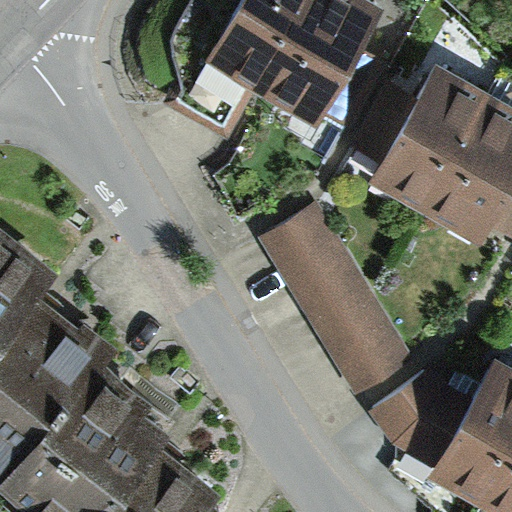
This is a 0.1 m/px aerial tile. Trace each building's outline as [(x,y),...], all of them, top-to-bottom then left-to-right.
[(360,36),(379,0),(233,0),(188,82),(173,74),(161,96),(230,134),(259,82),(318,114),(322,107),(350,122),(389,52),(360,36)] [(376,153),(369,166),(480,230),(488,217),(511,230),(511,95),(433,51),(413,86),(391,74),(354,140),(376,153)] [(263,231),(354,385),(407,354),(316,200),(263,231)] [(105,353),(112,344),(49,295),(39,288),(56,266),(0,222),(0,460),(50,395),(65,406),(105,353)] [(511,357),(491,347),(467,392),(441,378),(427,360),(371,405),(397,438),(431,457),(429,462),(511,507),(511,357)] [(0,473),(26,493),(20,500),(35,511),(213,511),(221,501),(211,493),(220,482),(167,444),(156,436),(171,419),(147,400),(154,391),(105,353),(65,406),(50,395),(0,460),(0,473)]
